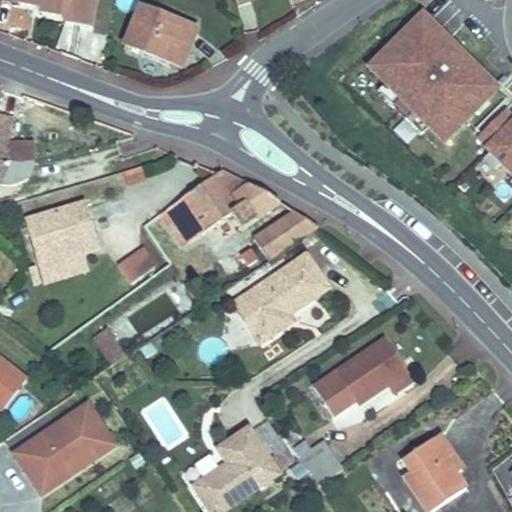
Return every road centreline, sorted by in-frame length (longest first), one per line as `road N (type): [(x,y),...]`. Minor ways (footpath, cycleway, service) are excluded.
road 1 (secondary): [(511,352),(383,231),(221,125)]
road 2 (secondary): [(221,125),(138,113),(0,61)]
road 3 (residential): [(221,125),(268,59),(348,0)]
